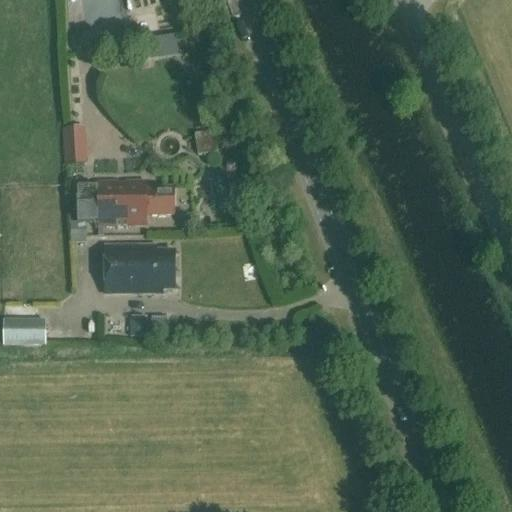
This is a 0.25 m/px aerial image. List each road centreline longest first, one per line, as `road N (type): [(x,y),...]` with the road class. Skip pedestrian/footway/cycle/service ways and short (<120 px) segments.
road 1 (tertiary): [(442,511),(372,350),(242,0)]
road 2 (unclassified): [(511,255),(402,0)]
